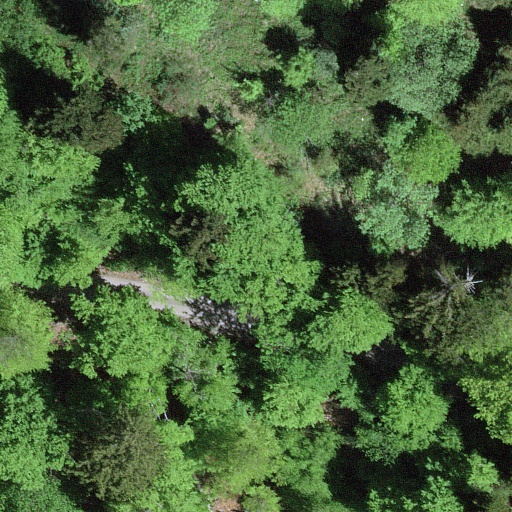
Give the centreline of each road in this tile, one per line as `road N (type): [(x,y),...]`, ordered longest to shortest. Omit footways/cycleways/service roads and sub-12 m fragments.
road 1 (track): [(0,273),(447,363),(511,364)]
road 2 (track): [(511,230),(385,222),(135,0)]
